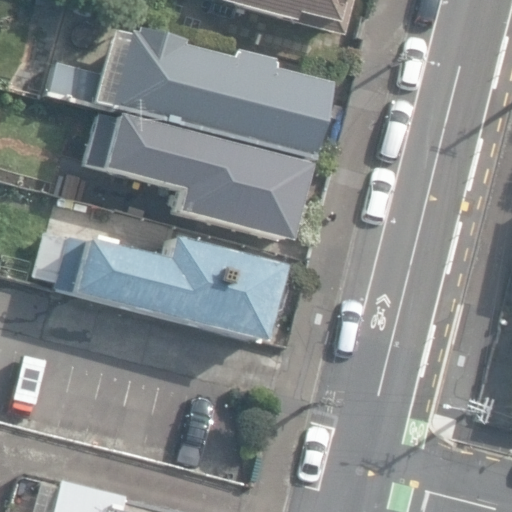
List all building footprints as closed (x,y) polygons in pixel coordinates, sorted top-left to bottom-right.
[(339,34),(347,0),(209,0),(209,2),(339,34)] [(34,92),(304,164),(325,85),(262,69),(264,60),(227,50),(224,60),(172,46),(174,40),(126,27),(123,37),(100,31),(90,71),(43,58),(34,92)] [(282,244),(301,168),(84,112),(71,161),(173,188),(166,214),(282,244)] [(63,296),(255,343),(275,265),(161,237),(156,257),(30,226),(18,274),(65,286),(63,296)] [(0,511),(109,511),(116,488),(52,470),(39,511),(10,511),(1,509),(0,511)]
